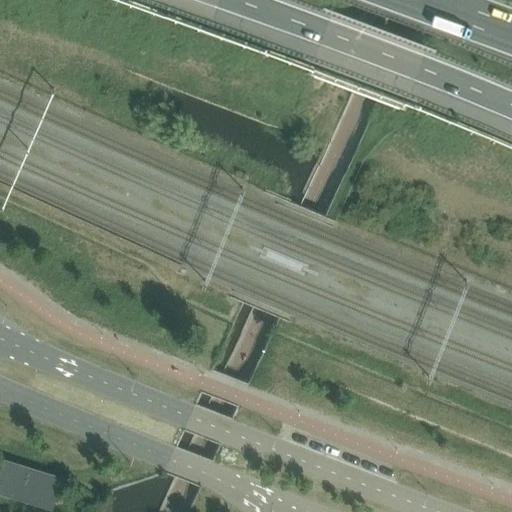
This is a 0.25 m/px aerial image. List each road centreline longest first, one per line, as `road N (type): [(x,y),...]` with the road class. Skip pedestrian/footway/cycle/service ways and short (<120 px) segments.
road 1 (secondary): [(436,511),(0,339)]
road 2 (secondary): [(0,389),(303,511)]
road 3 (motorway): [(233,0),(511,105)]
